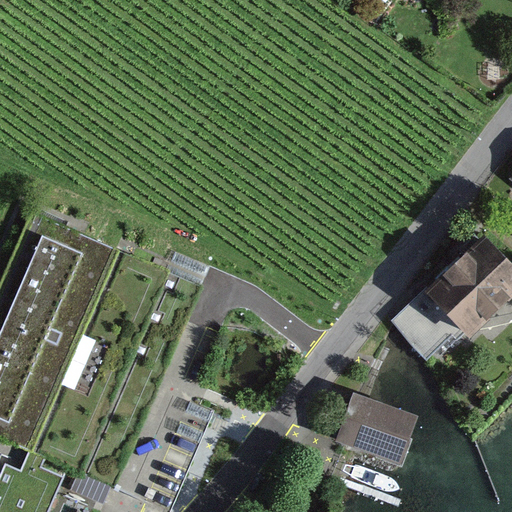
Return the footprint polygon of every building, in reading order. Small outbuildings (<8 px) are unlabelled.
[(202,283),(31,211),(0,283),(0,440),(114,489),(202,283)] [(511,299),(511,263),(485,235),(428,289),(425,292),(465,333),(471,339),(491,320),(490,318),(508,301),(509,303),(511,299)] [(426,287),(390,322),(427,360),(452,336),(457,340),(465,333),(425,292),(428,289),(426,287)] [(365,402),(359,400),(342,450),(402,470),(419,421),(365,402)] [(32,511),(44,486),(17,475),(1,511),(32,511)]
